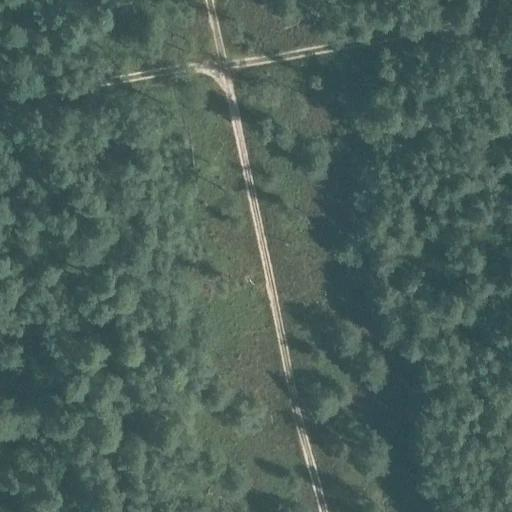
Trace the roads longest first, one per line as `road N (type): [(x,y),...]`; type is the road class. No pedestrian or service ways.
road 1 (track): [(209,0),(322,511)]
road 2 (track): [(511,14),(0,102)]
